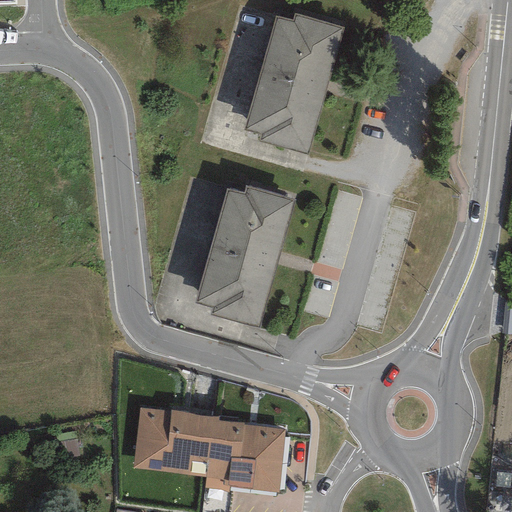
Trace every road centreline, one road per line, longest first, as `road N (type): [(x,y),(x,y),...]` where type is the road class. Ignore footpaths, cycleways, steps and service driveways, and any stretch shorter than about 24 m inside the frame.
road 1 (residential): [(305,380),(143,331),(129,302),(101,90),(81,67),(38,50),(0,52)]
road 2 (tertiary): [(506,0),(475,253),(454,304)]
